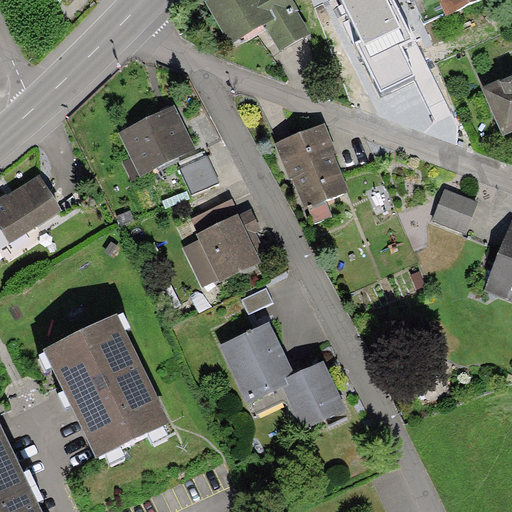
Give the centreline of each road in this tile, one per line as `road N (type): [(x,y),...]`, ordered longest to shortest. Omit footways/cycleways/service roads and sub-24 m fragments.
road 1 (residential): [(434,511),(213,91),(210,66)]
road 2 (residential): [(210,66),(511,180)]
road 3 (tertiary): [(129,17),(40,101)]
